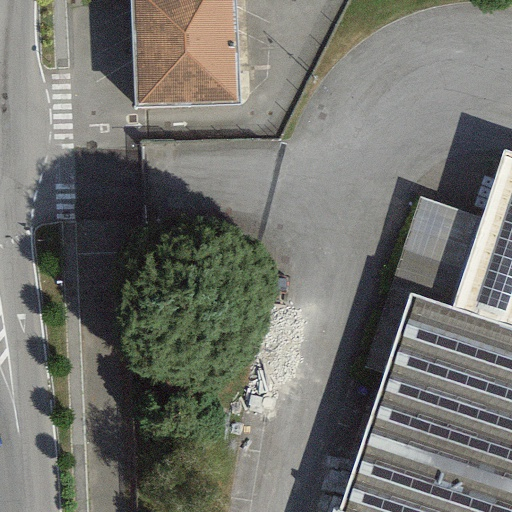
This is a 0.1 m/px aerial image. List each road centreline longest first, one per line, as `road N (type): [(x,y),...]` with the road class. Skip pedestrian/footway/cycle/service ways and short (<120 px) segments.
road 1 (unknown): [(445,0),(415,51),(324,126),(227,150),(0,129)]
road 2 (secondary): [(18,446),(0,217)]
